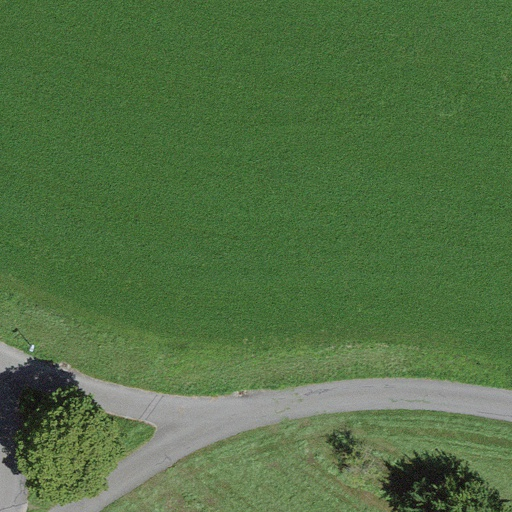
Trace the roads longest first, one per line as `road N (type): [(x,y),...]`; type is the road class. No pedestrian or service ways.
road 1 (track): [(0,360),(182,413),(238,415),(403,395),(511,409)]
road 2 (track): [(77,511),(238,415)]
